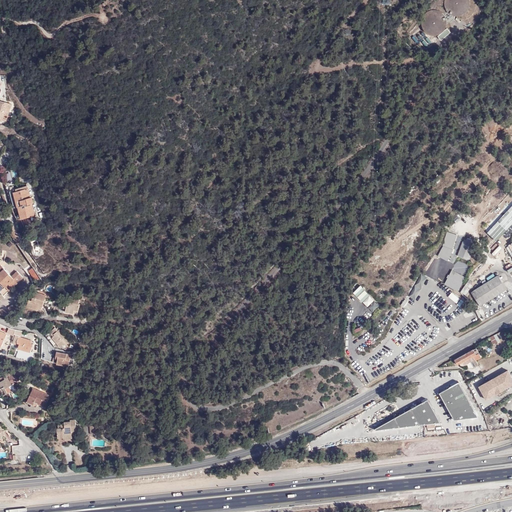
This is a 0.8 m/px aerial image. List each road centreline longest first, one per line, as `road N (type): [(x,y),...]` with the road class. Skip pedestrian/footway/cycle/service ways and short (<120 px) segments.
road 1 (primary): [(58,480),(201,464),(261,448),(511,316)]
road 2 (motorway): [(394,470),(0,507)]
road 3 (motorway): [(142,511),(511,474)]
road 4 (track): [(429,68),(390,60),(313,68),(365,0)]
road 5 (track): [(0,34),(4,20),(35,22),(51,34),(105,14)]
road 6 (motorway): [(511,444),(394,470)]
